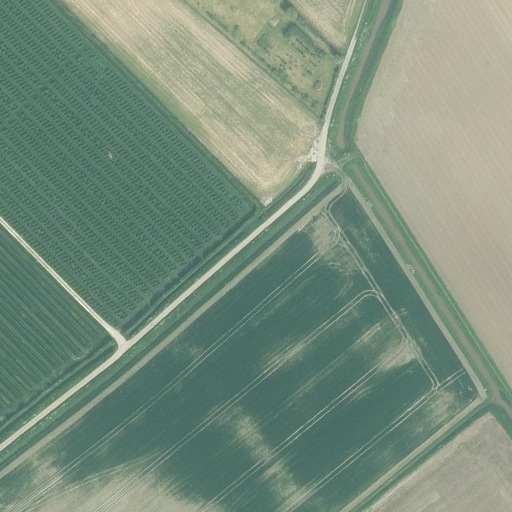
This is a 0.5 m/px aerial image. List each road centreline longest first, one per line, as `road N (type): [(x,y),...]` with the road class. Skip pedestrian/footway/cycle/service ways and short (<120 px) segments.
road 1 (unclassified): [(0,447),(319,172),(355,33)]
road 2 (track): [(126,346),(0,218)]
